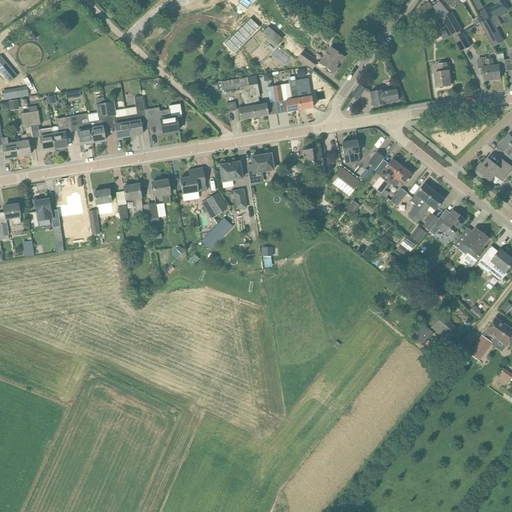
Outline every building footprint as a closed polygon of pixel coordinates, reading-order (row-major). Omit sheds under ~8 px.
[(245,12),(255,0),(254,0),(231,0),(233,2),(234,0),(237,0),(241,3),(239,7),(245,12)] [(510,10),(505,1),(499,4),(500,4),(492,8),(491,6),(480,12),(485,23),(492,19),(510,10)] [(433,10),(433,9),(429,3),(420,8),(434,33),(442,28),(437,20),(440,18),(435,9),(433,10)] [(453,13),(442,19),(452,36),(463,30),(453,13)] [(307,20),(301,15),(297,21),(303,26),(307,20)] [(485,23),(482,25),(490,40),(500,34),(492,19),(485,23)] [(270,26),(264,34),(279,46),(285,37),(270,26)] [(445,29),(440,32),(444,40),(449,37),(445,29)] [(464,33),(454,39),(461,52),(471,47),(464,33)] [(224,55),(228,50),(223,46),(219,50),(224,55)] [(343,56),(335,51),(331,47),(319,64),(333,74),(337,68),(336,67),(343,56)] [(303,51),(298,59),(313,69),(318,62),(303,51)] [(14,72),(0,55),(0,66),(8,77),(14,72)] [(493,59),(485,60),(485,58),(478,59),(479,68),(483,68),(484,81),(501,79),(499,65),(493,66),(493,59)] [(451,86),(449,76),(449,71),(447,71),(446,63),(439,64),(440,72),(435,72),(437,88),(451,86)] [(268,116),(266,106),(266,104),(259,105),(258,97),(260,97),(256,76),(248,77),(254,118),(268,116)] [(240,120),(254,118),(248,77),(233,80),(223,81),(225,90),(240,88),(242,100),(244,100),(245,108),(238,109),(240,120)] [(280,85),(272,87),(277,114),(300,110),(295,81),(294,77),(288,77),(289,84),(280,85)] [(313,108),(308,78),(295,81),(300,110),(313,108)] [(365,89),(358,84),(350,96),(357,101),(365,89)] [(36,86),(19,87),(19,97),(37,96),(36,86)] [(385,104),(398,101),(396,88),(383,91),(370,93),(373,106),(385,104)] [(140,120),(138,111),(145,110),(142,97),(134,98),(136,107),(125,109),(130,137),(142,135),(140,120)] [(18,100),(9,102),(11,111),(19,110),(18,100)] [(105,104),(107,117),(116,115),(114,102),(112,103),(111,100),(105,101),(105,104)] [(237,102),(229,103),(230,110),(238,109),(237,102)] [(105,104),(96,105),(98,118),(107,117),(105,104)] [(171,118),(160,119),(162,133),(179,131),(176,118),(182,117),(180,104),(169,106),(171,118)] [(38,111),(29,112),(30,113),(32,126),(41,125),(38,111)] [(23,128),(32,126),(30,113),(29,113),(21,114),(23,128)] [(80,116),(69,118),(71,132),(77,131),(80,145),(92,143),(89,124),(82,125),(80,116)] [(65,133),(71,132),(69,118),(57,120),(58,127),(54,127),(53,128),(52,129),(52,128),(51,128),(52,135),(55,149),(67,147),(65,133)] [(127,118),(114,120),(115,125),(117,139),(130,137),(127,118)] [(103,127),(102,127),(102,122),(89,124),(92,143),(105,141),(103,127)] [(0,145),(3,145),(5,159),(18,157),(15,142),(14,137),(2,139),(0,128),(0,145)] [(42,151),(55,149),(52,135),(51,128),(45,130),(39,131),(40,137),(42,151)] [(30,155),(29,145),(28,141),(27,135),(21,136),(22,141),(15,142),(18,157),(30,155)] [(511,137),(510,135),(499,146),(511,158),(511,156),(511,137)] [(357,141),(342,143),(345,163),(354,162),(353,162),(360,161),(359,153),(357,141)] [(332,170),(331,168),(330,158),(321,159),(320,149),(303,151),(305,166),(313,164),(315,176),(329,173),(332,170)] [(384,158),(376,152),(368,163),(372,167),(375,169),(373,172),(373,173),(384,159),(384,158)] [(271,154),(251,157),(252,164),(247,165),(250,184),(255,183),(254,173),(273,170),(271,154)] [(390,183),(402,167),(392,159),(387,166),(382,162),(373,173),(383,180),(375,190),(381,195),(385,190),(390,183)] [(511,168),(511,167),(510,166),(502,160),(497,166),(488,159),(483,164),(481,163),(475,171),(483,178),(484,176),(491,181),(496,175),(502,180),(511,168)] [(222,182),(242,179),(239,162),(231,164),(231,163),(227,164),(220,166),(222,182)] [(404,186),(406,183),(412,175),(402,167),(390,183),(395,186),(399,182),(404,186)] [(206,187),(204,178),(203,168),(188,171),(189,177),(180,179),(182,194),(198,192),(198,188),(206,187)] [(349,197),(360,182),(341,168),(330,182),(349,197)] [(170,194),(169,190),(168,180),(152,182),(154,197),(162,196),(164,204),(171,203),(169,195),(170,194)] [(413,219),(434,192),(423,184),(410,201),(415,205),(408,215),(413,219)] [(142,206),(141,195),(139,185),(123,187),(126,200),(133,199),(136,213),(149,211),(148,205),(142,206)] [(111,203),(111,199),(109,189),(94,192),(96,205),(102,204),(103,212),(111,211),(110,203),(111,203)] [(391,201),(397,206),(407,193),(401,189),(391,201)] [(236,209),(246,208),(243,190),(233,192),(236,209)] [(435,211),(438,208),(444,200),(434,192),(413,219),(422,226),(427,220),(422,217),(430,206),(435,211)] [(65,205),(57,206),(58,213),(60,227),(61,232),(70,231),(67,217),(69,216),(69,217),(84,214),(80,195),(78,195),(78,193),(72,194),(72,196),(66,197),(67,205),(66,206),(65,205)] [(211,219),(227,210),(217,194),(201,204),(211,219)] [(40,198),(32,200),(34,209),(36,208),(38,222),(52,220),(53,228),(60,227),(58,213),(51,214),(49,199),(41,201),(40,198)] [(156,203),(148,205),(149,211),(152,234),(160,233),(156,203)] [(20,217),(20,214),(18,204),(3,207),(5,219),(12,218),(14,225),(21,224),(20,217)] [(120,219),(128,218),(126,205),(118,206),(120,219)] [(92,230),(99,229),(96,211),(88,212),(91,225),(92,230)] [(455,233),(459,228),(465,220),(453,211),(445,220),(440,216),(439,219),(429,231),(434,235),(437,231),(442,235),(444,233),(448,228),(455,233)] [(429,231),(439,219),(433,214),(423,227),(429,231)] [(224,218),(202,242),(211,250),(233,227),(224,218)] [(0,224),(0,239),(0,241),(9,239),(7,223),(0,224)] [(426,233),(417,227),(409,237),(418,244),(426,233)] [(467,239),(461,235),(452,246),(474,263),(485,250),(482,247),(489,239),(475,228),(467,239)] [(410,252),(401,244),(396,250),(405,257),(410,252)] [(180,246),(173,253),(178,258),(185,251),(180,246)] [(491,246),(477,263),(500,281),(507,274),(505,272),(511,263),(511,260),(499,250),(498,252),(491,246)] [(262,256),(273,255),(273,247),(262,247),(262,256)] [(414,253),(409,259),(415,263),(419,257),(414,253)] [(428,264),(423,270),(428,274),(433,268),(428,264)] [(453,284),(456,280),(450,275),(443,285),(450,291),(455,286),(453,284)] [(431,295),(441,302),(446,296),(437,288),(431,295)] [(474,306),(469,311),(476,317),(481,311),(474,306)] [(457,329),(449,323),(441,316),(431,327),(440,335),(443,331),(450,337),(457,329)] [(511,336),(511,330),(503,324),(495,318),(486,331),(506,346),(511,336)] [(421,345),(432,332),(422,324),(411,337),(421,345)] [(491,343),(490,342),(482,337),(470,354),(479,360),(491,343)] [(498,377),(509,383),(511,377),(511,374),(504,369),(498,377)]
